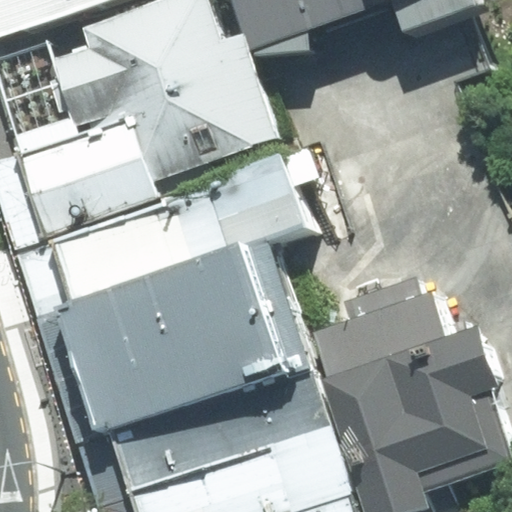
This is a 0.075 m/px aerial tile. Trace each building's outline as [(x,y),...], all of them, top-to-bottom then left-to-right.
[(0,0),(0,36),(2,44),(136,0),(0,0)] [(136,0),(2,44),(37,150),(152,113),(176,189),(305,159),(255,0),(136,0)] [(152,113),(37,150),(71,253),(184,217),(185,216),(176,189),(152,113)] [(184,217),(71,253),(92,319),(205,282),(185,216),(184,217)] [(331,249),(309,315),(381,505),(416,493),(410,461),(511,432),(511,419),(470,265),(433,268),(411,255),(392,233),(331,249)] [(205,282),(92,319),(134,448),(319,388),(277,259),(205,282)] [(373,511),(329,383),(319,388),(134,448),(154,511),(373,511)]
